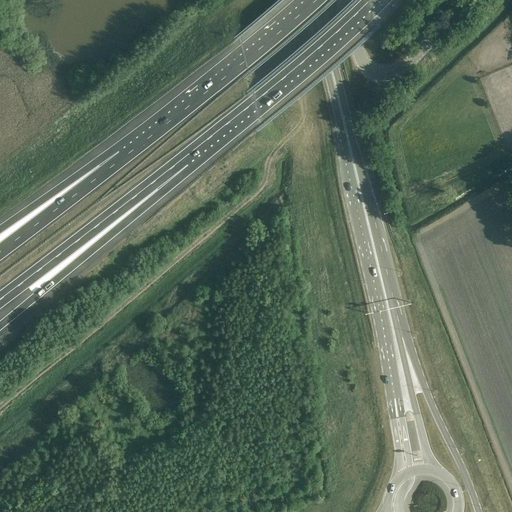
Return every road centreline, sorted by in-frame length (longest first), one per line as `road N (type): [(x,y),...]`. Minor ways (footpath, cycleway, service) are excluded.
road 1 (primary): [(310,0),(398,398)]
road 2 (primary): [(391,302),(320,0)]
road 3 (motorway): [(317,0),(125,158)]
road 4 (motorway): [(181,161),(370,0)]
road 5 (motorway): [(0,328),(156,200),(181,161)]
road 6 (motorway): [(0,299),(181,161)]
road 7 (primary): [(478,511),(391,302)]
road 8 (unclassified): [(346,0),(362,62),(379,76),(403,66),(472,0)]
road 9 (primary): [(437,471),(391,302)]
road 10 (motorway): [(125,158),(0,252)]
road 11 (motorway): [(125,158),(58,189),(0,230)]
